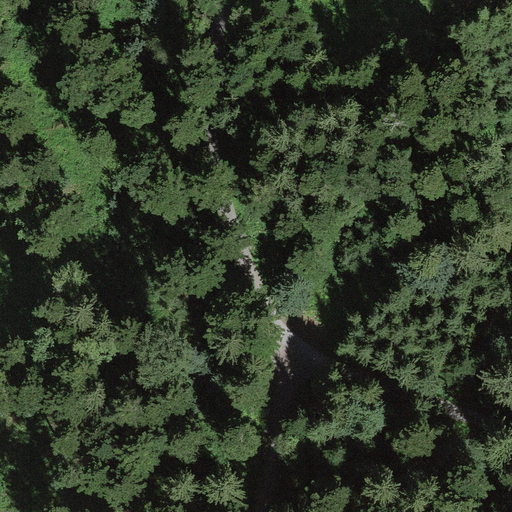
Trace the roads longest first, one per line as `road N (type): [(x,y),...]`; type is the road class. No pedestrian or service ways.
road 1 (track): [(511,432),(322,363),(295,348),(268,313),(249,282),(215,178),(206,123),(206,67),(227,0)]
road 2 (track): [(295,348),(258,511)]
